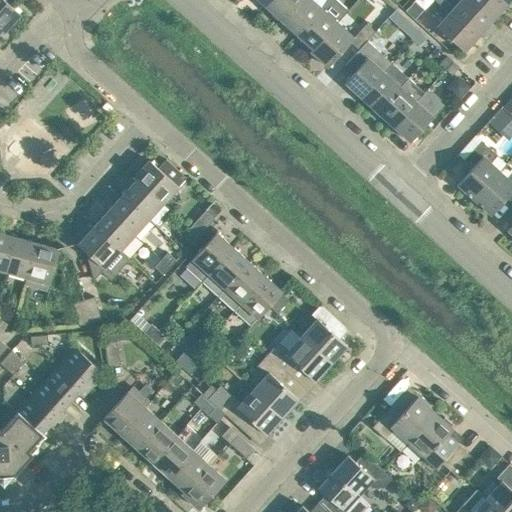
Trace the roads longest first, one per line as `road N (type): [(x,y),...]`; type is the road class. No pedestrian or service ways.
road 1 (residential): [(153,121),(396,344)]
road 2 (residential): [(403,192),(196,0)]
road 3 (residential): [(396,344),(260,511)]
road 4 (residential): [(0,203),(40,214),(79,202),(153,121)]
road 5 (residential): [(158,511),(105,465),(69,460),(16,511)]
road 6 (residential): [(403,192),(511,70)]
road 7 (residential): [(396,344),(511,439)]
road 8 (residential): [(511,294),(403,192)]
road 9 (residential): [(153,121),(81,53),(69,17)]
